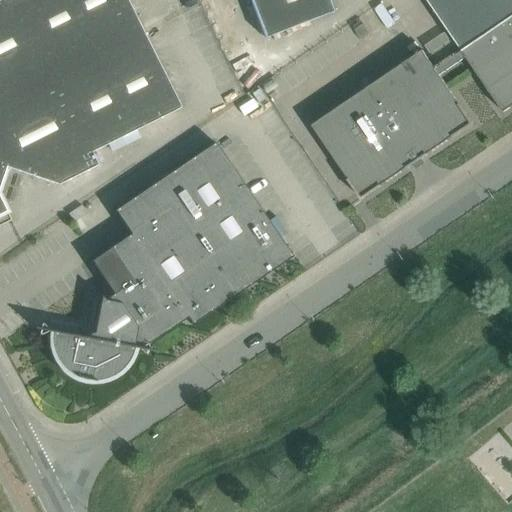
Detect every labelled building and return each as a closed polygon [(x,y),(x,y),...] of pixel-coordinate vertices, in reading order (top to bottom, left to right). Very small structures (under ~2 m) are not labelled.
[(0,0),(0,98),(141,29),(126,0),(0,0)] [(250,0),(265,39),(333,13),(328,0),(250,0)] [(511,107),(511,0),(427,0),(463,52),(467,58),(504,113),(511,107)] [(362,42),(371,35),(364,24),(354,30),(362,42)] [(180,109),(141,29),(0,98),(0,226),(11,221),(0,198),(0,186),(6,168),(58,186),(97,166),(91,153),(180,109)] [(379,81),(313,126),(349,180),(349,181),(361,199),(362,200),(474,124),(460,105),(440,76),(467,58),(463,52),(436,70),(423,51),(379,81)] [(283,264),(292,257),(215,143),(114,211),(130,235),(110,248),(133,281),(114,294),(104,280),(101,296),(93,334),(92,334),(91,335),(90,335),(89,337),(88,337),(88,338),(34,328),(34,329),(49,332),(48,336),(48,339),(48,342),(48,345),(49,348),(50,351),(50,353),(51,357),(53,360),(54,363),(56,365),(58,368),(60,370),(62,372),(64,374),(67,377),(71,379),(73,381),(77,382),(82,384),(86,385),(91,385),(96,385),(101,385),(106,383),(111,381),(114,380),(117,379),(119,377),(121,375),(123,374),(126,372),(129,367),(131,365),(133,362),(134,359),(136,355),(137,352),(137,349),(152,352),(153,351),(147,350),(148,345),(187,318),(192,326),(283,264)]
